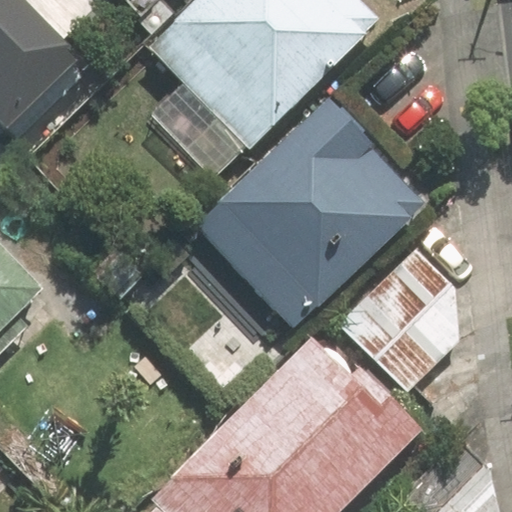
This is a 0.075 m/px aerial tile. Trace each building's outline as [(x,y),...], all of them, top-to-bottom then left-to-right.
[(9,0),(0,0),(0,142),(76,63),(9,0)] [(149,123),(216,189),(380,22),(357,0),(204,0),(149,56),(182,89),(149,123)] [(432,209),(326,103),(194,237),(301,342),(432,209)] [(0,336),(42,294),(0,253),(0,336)] [(456,350),(450,295),(410,256),(336,331),(408,400),(456,350)] [(350,385),(311,348),(152,511),(348,511),(413,446),(384,418),(395,407),(361,374),(350,385)] [(491,511),(489,477),(458,445),(404,498),(418,511),(491,511)] [(0,491),(15,477),(0,460),(0,491)]
